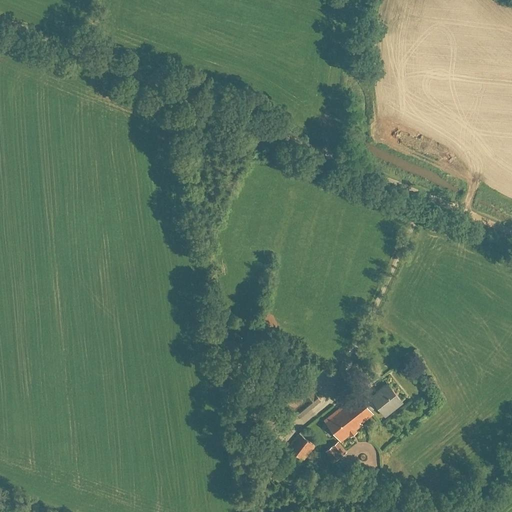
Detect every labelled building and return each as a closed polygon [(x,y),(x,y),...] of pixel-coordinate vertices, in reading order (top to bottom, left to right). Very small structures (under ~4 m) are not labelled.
[(370,394),(386,416),(405,401),(389,380),(370,394)] [(292,408),(301,419),(325,401),(316,389),(292,408)] [(325,421),(341,441),(376,413),(359,393),(325,421)] [(287,450),(305,463),(317,446),(298,434),(287,450)] [(337,442),(327,452),(335,461),(346,452),(337,442)]
